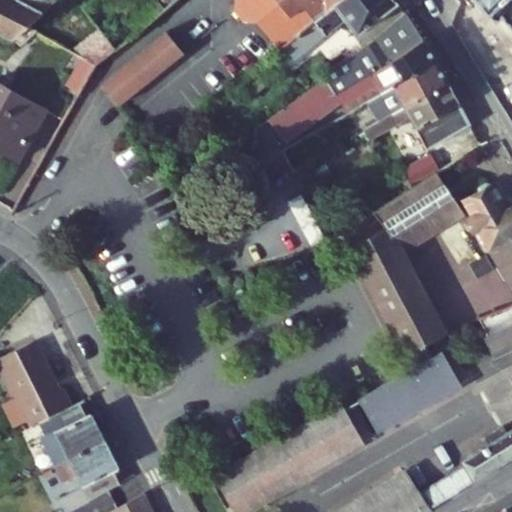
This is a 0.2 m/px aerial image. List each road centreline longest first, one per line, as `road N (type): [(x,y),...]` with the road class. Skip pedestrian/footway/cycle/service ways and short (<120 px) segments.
road 1 (residential): [(179,511),(56,270),(31,243)]
road 2 (tertiary): [(432,0),(511,126)]
